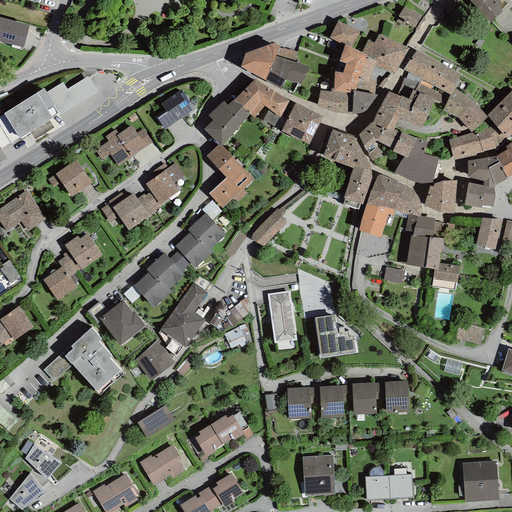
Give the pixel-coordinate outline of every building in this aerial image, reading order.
[(503,0),(469,0),(490,23),(503,11),(501,10),(507,4),(504,2),(505,1),(503,0)] [(405,6),(397,20),(403,24),(406,20),(418,27),(424,18),(405,6)] [(29,26),(0,17),(0,41),(23,48),(29,26)] [(359,32),(338,21),(329,38),(344,46),(345,44),(351,47),(359,32)] [(408,48),(378,33),(374,42),(368,39),(361,53),(367,56),(367,57),(375,61),(376,61),(374,65),(395,76),(408,48)] [(279,47),(280,46),(273,43),(245,53),(240,67),(265,81),(275,56),(279,47)] [(345,44),(344,46),(339,61),(346,63),(343,73),(334,72),(334,89),(334,91),(353,93),(353,91),(356,91),(356,85),(367,57),(367,56),(361,53),(351,47),(345,44)] [(282,48),(279,47),(275,56),(294,62),(298,53),(289,49),(289,50),(282,48)] [(416,50),(403,69),(408,73),(422,80),(427,83),(439,63),(416,50)] [(294,62),(275,56),(265,81),(281,90),(285,80),(300,84),(309,67),(294,62)] [(374,65),(376,61),(375,61),(367,57),(356,85),(356,91),(374,94),(376,79),(370,79),(374,65)] [(439,63),(427,83),(450,95),(453,88),(460,74),(439,63)] [(422,80),(408,73),(406,78),(404,78),(401,85),(414,91),(419,83),(420,84),(422,80)] [(62,83),(46,93),(54,105),(53,106),(58,113),(59,115),(97,92),(88,77),(67,90),(62,83)] [(255,79),(233,100),(250,114),(254,117),(264,106),(268,109),(279,117),(280,118),(289,101),(255,79)] [(448,99),(420,84),(419,83),(414,91),(434,100),(445,105),(448,99)] [(414,91),(401,85),(397,95),(402,98),(394,115),(398,117),(421,129),(434,100),(414,91)] [(352,114),(353,93),(334,91),(334,89),(331,88),(331,92),(320,90),(317,106),(335,113),(352,114)] [(473,101),(453,88),(450,95),(448,99),(445,105),(442,110),(459,118),(471,132),(487,117),(473,101)] [(511,88),(488,114),(495,122),(507,135),(511,130),(511,88)] [(44,89),(4,113),(4,114),(19,138),(20,139),(53,118),(52,117),(58,113),(53,106),(54,105),(46,93),(44,89)] [(181,90),(161,104),(166,111),(157,118),(165,130),(195,109),(181,90)] [(366,110),(353,91),(353,93),(352,114),(361,113),(366,110)] [(356,91),(353,91),(366,110),(367,111),(379,95),(374,94),(356,91)] [(394,115),(402,98),(397,95),(389,91),(380,106),(372,122),(393,131),(394,129),(398,117),(394,115)] [(250,114),(233,100),(228,105),(223,100),(208,116),(213,120),(204,129),(219,144),(221,146),(250,114)] [(323,117),(295,103),(281,131),(309,145),(323,117)] [(274,126),(279,117),(268,109),(262,120),(274,126)] [(0,146),(1,148),(19,138),(4,114),(0,116),(0,146)] [(393,131),(372,122),(371,122),(358,135),(365,150),(366,150),(368,154),(367,154),(372,161),(382,152),(377,147),(375,148),(372,144),(376,141),(393,149),(401,132),(394,129),(393,131)] [(487,128),(495,146),(507,135),(495,122),(487,128)] [(109,141),(95,151),(101,160),(110,154),(118,166),(146,147),(137,133),(131,125),(118,134),(115,130),(105,136),(109,141)] [(487,128),(450,140),(454,157),(495,146),(487,128)] [(143,129),(137,133),(146,147),(152,142),(143,129)] [(332,130),(322,157),(353,168),(343,198),(346,199),(343,204),(358,210),(360,204),(362,205),(372,177),(371,170),(369,164),(364,155),(356,141),(357,138),(353,137),(354,136),(334,129),(334,130),(332,130)] [(416,138),(401,132),(393,149),(392,151),(404,156),(407,158),(408,156),(417,139),(416,138)] [(417,139),(408,156),(436,168),(438,158),(424,154),(427,142),(416,138),(417,139)] [(253,180),(221,146),(219,144),(206,156),(225,177),(208,193),(222,208),(253,180)] [(511,156),(508,149),(495,157),(507,178),(511,174),(511,156)] [(432,183),(436,168),(408,156),(407,158),(404,156),(394,173),(413,181),(421,183),(432,183)] [(508,179),(507,178),(495,157),(467,161),(468,177),(483,181),(483,186),(494,189),(495,185),(508,179)] [(76,160),(55,174),(61,182),(71,197),(92,183),(76,160)] [(175,163),(168,168),(164,163),(153,171),(157,176),(145,184),(151,192),(159,204),(162,202),(179,190),(174,183),(184,176),(175,163)] [(402,182),(377,172),(368,201),(390,205),(395,206),(402,182)] [(61,182),(55,174),(48,179),(53,187),(61,182)] [(443,179),(431,185),(426,203),(441,209),(454,210),(456,180),(443,179)] [(412,186),(402,182),(395,206),(405,211),(409,212),(419,214),(421,206),(418,195),(412,186)] [(483,186),(468,183),(464,205),(482,208),(482,205),(493,207),(495,193),(494,189),(483,186)] [(26,191),(0,208),(0,222),(6,231),(21,221),(28,231),(46,219),(26,191)] [(137,199),(133,193),(126,198),(121,192),(109,201),(110,203),(101,209),(110,223),(119,217),(128,231),(149,216),(137,199)] [(164,205),(162,202),(159,204),(151,192),(146,196),(144,194),(137,199),(149,216),(156,211),(155,210),(164,205)] [(390,205),(368,201),(362,219),(361,228),(379,234),(390,205)] [(286,223),(277,209),(252,234),(251,239),(264,246),(286,223)] [(419,214),(409,212),(405,229),(407,229),(406,231),(433,235),(435,217),(419,214)] [(187,230),(190,233),(199,243),(202,240),(210,249),(226,235),(206,213),(187,230)] [(500,219),(483,218),(477,243),(494,246),(500,219)] [(511,221),(507,221),(502,244),(511,246),(511,221)] [(433,235),(406,231),(402,262),(434,266),(437,267),(438,261),(442,236),(433,235)] [(239,232),(226,251),(233,255),(246,236),(239,232)] [(199,243),(190,233),(175,246),(178,250),(191,263),(195,268),(213,252),(210,249),(202,240),(199,243)] [(78,236),(64,245),(69,251),(80,268),(81,270),(102,256),(87,234),(80,239),(78,236)] [(178,250),(169,259),(182,272),(191,263),(178,250)] [(80,268),(69,251),(63,255),(65,257),(58,262),(61,267),(63,266),(70,276),(76,272),(75,271),(80,268)] [(146,270),(148,272),(158,283),(161,280),(169,289),(184,275),(182,272),(169,259),(164,253),(146,270)] [(7,260),(1,268),(9,274),(15,266),(7,260)] [(437,267),(434,266),(432,285),(454,289),(459,265),(438,261),(437,267)] [(63,266),(61,267),(43,280),(58,301),(77,287),(76,286),(70,276),(63,266)] [(401,271),(387,268),(385,278),(398,282),(401,271)] [(158,283),(148,272),(133,286),(154,308),(172,292),(169,289),(161,280),(158,283)] [(186,348),(205,320),(194,312),(207,293),(193,282),(160,329),(186,348)] [(290,291),(267,294),(274,343),(297,340),(290,291)] [(108,312),(100,301),(87,311),(97,323),(101,320),(100,319),(108,312)] [(132,313),(122,301),(108,312),(100,319),(101,320),(121,345),(145,326),(134,312),(132,313)] [(33,327),(19,306),(0,319),(0,320),(0,321),(14,340),(33,327)] [(334,315),(315,318),(320,354),(319,354),(320,358),(358,353),(356,337),(353,337),(352,336),(349,337),(348,331),(344,331),(343,326),(335,327),(334,315)] [(0,320),(0,343),(1,345),(4,344),(5,346),(14,340),(0,321),(0,320)] [(225,329),(230,346),(252,339),(247,322),(225,329)] [(101,339),(92,328),(70,346),(73,349),(64,356),(71,364),(72,364),(73,364),(99,395),(123,375),(120,371),(121,370),(110,357),(112,356),(99,341),(101,339)] [(158,339),(135,360),(150,381),(174,363),(158,339)] [(73,349),(70,346),(43,370),(54,382),(73,364),(72,364),(71,364),(64,356),(73,349)] [(511,350),(508,349),(501,371),(511,373),(511,350)] [(447,356),(445,369),(460,372),(463,360),(447,356)] [(3,379),(0,381),(0,397),(11,388),(3,379)] [(407,381),(384,382),(385,398),(386,414),(409,412),(407,381)] [(384,382),(374,383),(375,399),(385,398),(384,382)] [(374,383),(352,384),(353,401),(354,415),(377,413),(375,399),(374,383)] [(352,384),(341,385),(343,402),(353,401),(352,384)] [(341,385),(319,387),(320,404),(321,418),(344,416),(343,402),(341,385)] [(309,387),(286,388),(288,420),(311,419),(310,404),(309,387)] [(319,387),(309,387),(310,404),(320,404),(319,387)] [(165,404),(138,421),(147,436),(174,419),(165,404)] [(0,406),(0,423),(8,431),(17,421),(0,406)] [(225,415),(210,425),(222,445),(232,438),(234,440),(242,435),(245,440),(253,435),(238,412),(233,416),(232,415),(227,418),(225,415)] [(222,445),(210,425),(198,432),(200,435),(195,438),(207,457),(216,451),(215,449),(222,445)] [(62,463),(34,444),(25,459),(46,480),(62,463)] [(150,455),(139,462),(154,486),(170,476),(172,479),(184,471),(177,460),(180,457),(172,445),(152,458),(150,455)] [(332,455),(302,457),(304,495),(335,493),(332,455)] [(495,460),(461,463),(465,502),(498,499),(495,460)] [(30,473),(9,499),(22,510),(44,491),(30,473)] [(104,484),(92,491),(104,511),(110,511),(123,504),(125,508),(138,500),(135,496),(139,494),(134,486),(133,487),(125,474),(105,487),(104,484)] [(411,474),(387,476),(389,499),(413,497),(411,474)] [(387,476),(365,477),(366,500),(389,499),(387,476)] [(217,489),(211,492),(221,508),(223,511),(225,511),(235,506),(234,504),(243,498),(231,477),(215,486),(217,489)] [(210,490),(180,508),(182,511),(214,511),(221,508),(211,492),(210,490)] [(84,511),(78,503),(62,511),(84,511)]
